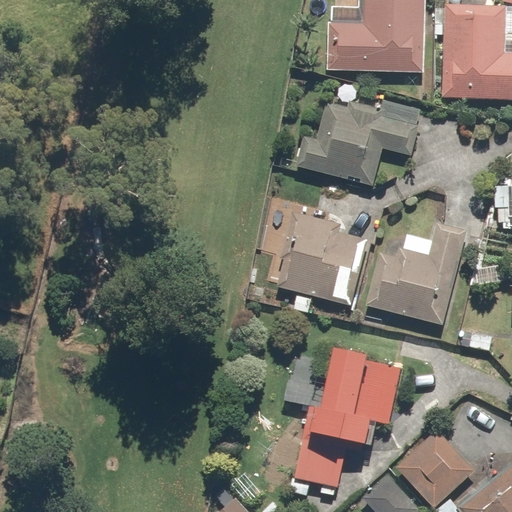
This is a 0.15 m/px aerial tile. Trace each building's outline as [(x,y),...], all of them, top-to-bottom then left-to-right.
[(424,73),(426,26),(427,0),(366,0),(366,24),(330,23),(329,70),(424,73)] [(511,52),(508,53),(509,6),(446,5),(445,97),(511,100),(511,52)] [(384,116),(328,102),(318,141),(306,137),(298,167),(372,188),(376,176),(377,176),(384,149),(411,156),(419,125),(384,115),(384,116)] [(295,221),(280,289),(356,307),(372,239),(295,221)] [(430,251),(400,244),(397,255),(380,251),(367,306),(445,325),(455,284),(457,284),(470,231),(436,223),(430,251)] [(310,407),(296,475),(347,486),(356,443),(380,449),(401,367),(346,354),(332,411),(310,407)] [(315,385),(292,380),(287,402),(310,407),(315,385)] [(438,436),(399,466),(430,507),(470,476),(438,436)] [(511,511),(511,468),(461,508),(464,511),(511,511)] [(389,474),(363,498),(376,511),(409,511),(417,505),(389,474)] [(251,511),(236,496),(217,511),(251,511)]
